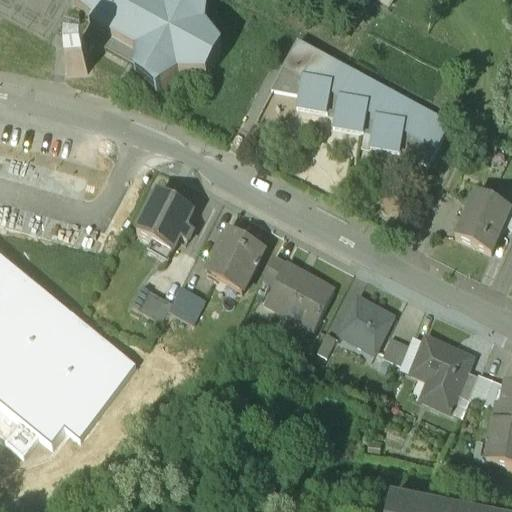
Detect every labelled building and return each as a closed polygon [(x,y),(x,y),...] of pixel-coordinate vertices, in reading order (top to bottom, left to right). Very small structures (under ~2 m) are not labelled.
[(168,0),(163,4),(156,0),(74,0),(72,4),(93,21),(75,53),(88,55),(95,42),(130,62),(136,65),(134,73),(157,91),(177,75),(205,77),(221,48),(204,26),(208,0),(168,0)] [(450,125),(298,44),(273,92),(300,97),(298,110),(336,117),(334,129),(373,136),(371,149),(409,155),(429,166),(450,125)] [(75,53),(67,51),(65,75),(88,73),(90,56),(88,55),(75,53)] [(194,211),(158,193),(137,234),(172,252),(180,238),(187,242),(194,230),(186,226),(194,211)] [(511,213),(474,196),(454,240),(491,257),(504,229),(511,213)] [(263,247),(228,229),(207,267),(243,286),(263,247)] [(272,256),(261,278),(273,284),(283,265),(285,262),(272,256)] [(0,402),(19,417),(4,437),(22,451),(36,432),(50,442),(62,425),(79,438),(134,364),(0,263),(0,402)] [(283,265),(273,284),(263,302),(312,328),(332,289),(316,281),(315,282),(283,265)] [(171,302),(141,286),(130,306),(161,322),(168,309),(171,302)] [(203,299),(179,287),(171,302),(168,309),(191,322),(203,299)] [(391,316),(356,297),(339,330),(375,348),(384,331),(391,316)] [(325,331),(316,349),(325,354),(334,336),(325,331)] [(408,343),(384,331),(375,348),(370,356),(398,370),(407,347),(408,343)] [(471,358),(423,338),(418,351),(408,373),(431,382),(423,401),(449,411),(456,395),(466,371),(471,358)] [(418,351),(407,347),(398,370),(407,375),(408,373),(418,351)] [(466,371),(456,395),(467,399),(477,376),(466,371)] [(505,387),(477,376),(467,399),(496,411),(496,409),(500,410),(505,387)] [(511,388),(505,387),(500,410),(496,409),(496,411),(485,466),(511,470),(511,388)] [(441,511),(389,502),(387,511),(441,511)]
